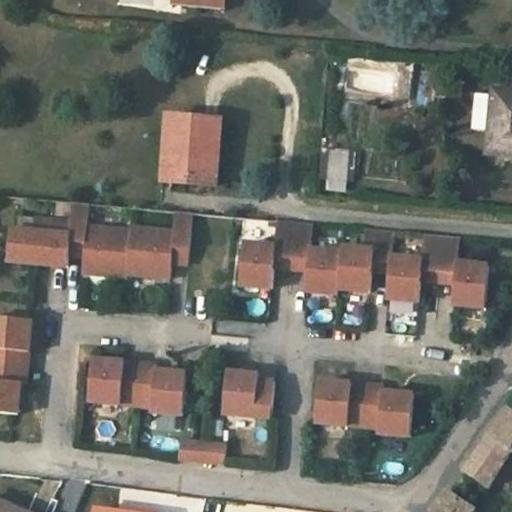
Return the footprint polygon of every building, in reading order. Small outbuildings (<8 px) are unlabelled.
[(182,0),(182,7),(226,11),(227,0),(182,0)] [(490,154),(511,155),(511,94),(496,93),(490,154)] [(172,183),(177,118),(169,117),(163,182),(172,183)] [(177,118),(172,183),(217,187),(223,122),(177,118)] [(330,181),(346,182),(349,154),(332,153),(330,181)] [(91,206),(74,205),(72,225),(46,222),(45,234),(13,231),(10,263),(69,268),(70,253),(71,243),(86,245),(85,255),(84,275),(105,277),(127,279),(128,276),(171,280),(173,265),(174,255),(190,256),(193,216),(176,214),(175,234),(132,230),(131,233),(89,229),(91,206)] [(313,227),(277,223),(275,248),(244,245),(240,288),(272,291),(274,271),(275,260),(309,263),(308,274),(306,294),(338,297),(338,292),(371,295),(372,273),(373,263),(391,265),(390,275),(387,301),(419,304),(421,283),(422,273),(456,276),(455,286),(453,307),(485,310),(489,268),(458,265),(460,240),(424,237),(422,262),(391,259),(393,234),(365,231),(364,251),(342,249),(342,254),(311,252),(313,227)] [(71,243),(70,253),(85,255),(86,245),(71,243)] [(174,255),(173,265),(189,266),(190,256),(174,255)] [(275,260),(274,271),(308,274),(309,263),(275,260)] [(373,263),(372,273),(390,275),(391,265),(373,263)] [(456,276),(422,273),(421,283),(455,286),(456,276)] [(31,339),(33,322),(0,318),(0,415),(19,417),(21,399),(22,385),(25,353),(30,353),(31,339)] [(124,365),(92,362),(88,404),(151,410),(150,415),(182,418),(186,375),(166,373),(123,370),(124,365)] [(259,377),(227,374),(223,416),(271,420),(274,384),(258,383),(259,377)] [(331,383),(319,382),(315,424),(378,430),(378,435),(410,437),(414,395),(398,394),(383,392),(351,390),(351,385),(331,383)] [(511,453),(511,412),(508,410),(466,471),(491,488),(511,453)] [(180,444),(179,461),(225,465),(227,448),(180,444)] [(475,511),(476,511),(451,493),(436,511),(475,511)] [(19,511),(0,503),(0,511),(19,511)]
